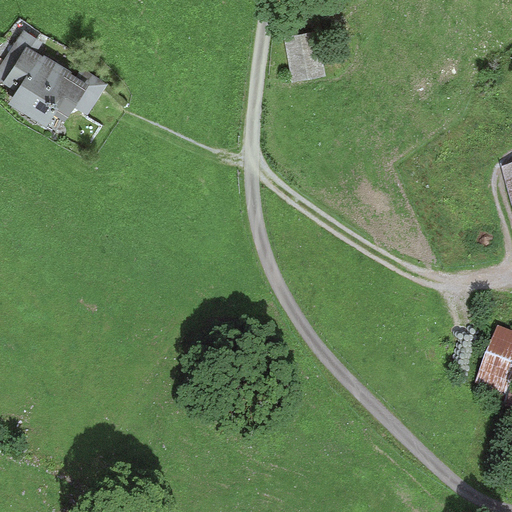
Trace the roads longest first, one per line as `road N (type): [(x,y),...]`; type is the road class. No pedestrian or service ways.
road 1 (unclassified): [(268,0),(249,145),(250,198),(267,261),(329,361),(463,489),(511,510)]
road 2 (track): [(249,160),(342,234),(427,276),(471,281),(511,263)]
